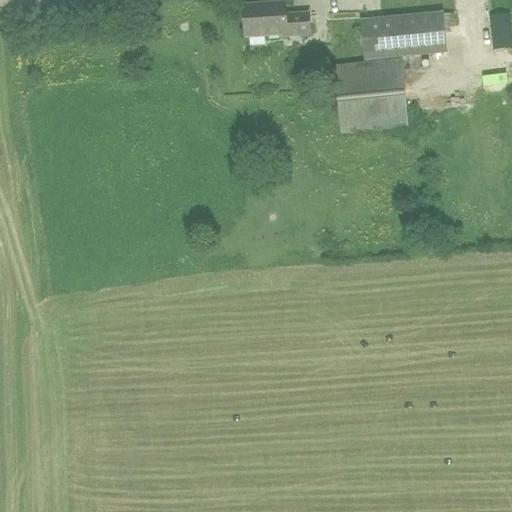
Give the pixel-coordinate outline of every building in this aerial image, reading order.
[(285,3),(243,5),(245,36),(280,34),(280,36),(309,34),(307,13),(286,14),(285,3)] [(361,19),(365,59),(445,52),(443,27),(441,14),(441,12),(361,19)] [(454,26),(453,13),(441,14),(443,27),(454,26)] [(511,38),(510,20),(490,22),(493,49),(511,47),(511,38)] [(402,61),(334,67),(340,131),(407,125),(402,61)]
